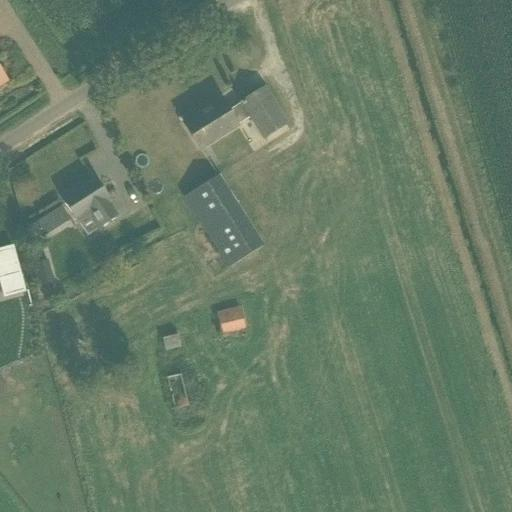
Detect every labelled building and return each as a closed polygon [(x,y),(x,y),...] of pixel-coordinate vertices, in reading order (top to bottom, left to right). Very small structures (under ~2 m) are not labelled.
[(184,124),(200,151),(250,119),(263,139),(286,125),(263,89),(241,103),(228,112),(221,101),(184,124)] [(184,198),(228,268),(263,246),(218,176),(184,198)] [(96,180),(62,201),(74,220),(75,219),(78,224),(89,216),(98,230),(118,217),(109,204),(111,203),(96,180)] [(61,207),(32,226),(41,240),(70,221),(61,207)] [(12,248),(0,250),(0,284),(3,297),(23,292),(12,248)] [(47,260),(33,264),(39,288),(53,284),(47,260)] [(216,313),(222,336),(244,330),(238,307),(216,313)] [(162,339),(165,352),(180,348),(177,335),(162,339)] [(166,380),(174,409),(204,401),(197,372),(166,380)]
